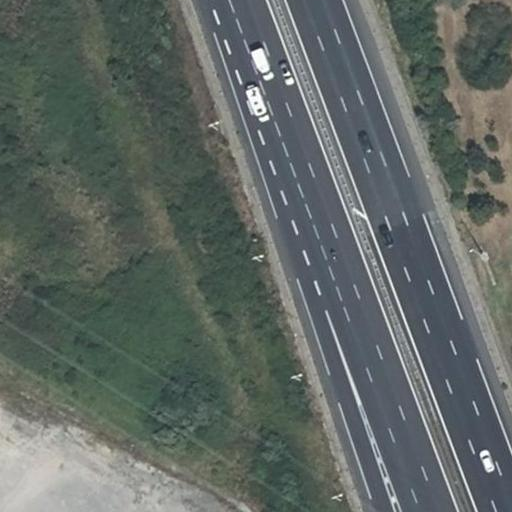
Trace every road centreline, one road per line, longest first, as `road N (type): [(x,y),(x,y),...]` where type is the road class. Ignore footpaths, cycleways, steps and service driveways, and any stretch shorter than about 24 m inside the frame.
road 1 (motorway): [(504,511),(312,0)]
road 2 (motorway): [(288,128),(431,511)]
road 3 (motorway): [(288,128),(316,311),(380,511)]
road 4 (motorway): [(239,0),(288,128)]
